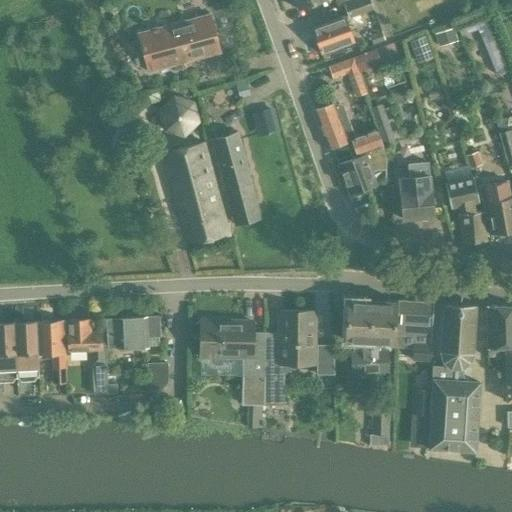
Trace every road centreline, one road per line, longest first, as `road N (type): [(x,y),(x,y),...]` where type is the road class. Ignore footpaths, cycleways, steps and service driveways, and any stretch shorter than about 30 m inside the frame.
road 1 (tertiary): [(0,295),(238,283),(511,295)]
road 2 (tertiary): [(511,255),(406,251),(345,221),(265,0)]
